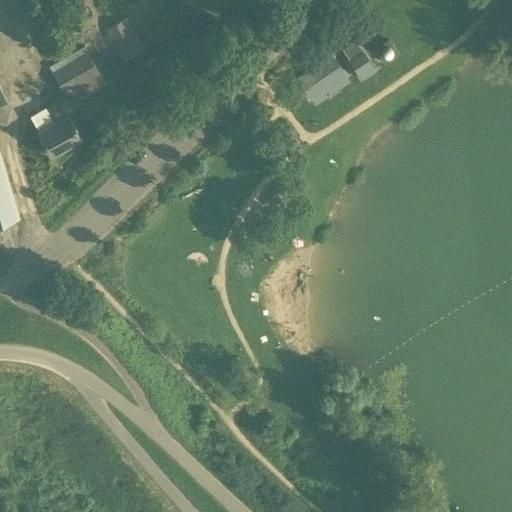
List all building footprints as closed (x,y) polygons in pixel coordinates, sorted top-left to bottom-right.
[(104,29),(122,62),(145,49),(127,16),(104,29)] [(361,78),(374,68),(353,37),(339,47),(361,78)] [(384,62),(398,53),(388,39),(374,48),(384,62)] [(88,51),(52,72),(65,93),(69,91),(75,101),(106,83),(88,51)] [(308,93),(342,70),(330,53),(297,76),(308,93)] [(45,107),(53,121),(37,131),(50,153),(80,136),(58,99),(45,107)] [(0,224),(19,218),(0,157),(0,224)]
